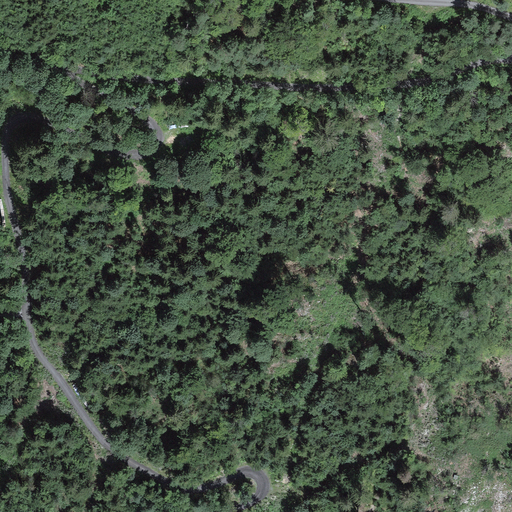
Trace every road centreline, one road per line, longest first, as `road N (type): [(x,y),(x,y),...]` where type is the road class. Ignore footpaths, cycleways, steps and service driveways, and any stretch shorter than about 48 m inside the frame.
road 1 (track): [(227,511),(257,496),(261,475),(247,469),(187,489),(150,474),(92,429),(31,338),(4,169),(8,128),(30,117),(123,153),(148,149),(158,137),(139,113),(53,62)]
road 2 (trunk): [(118,511),(347,0)]
road 3 (trunk): [(236,0),(7,511)]
road 4 (unclassified): [(0,41),(114,76),(334,87),(426,80),(511,57)]
